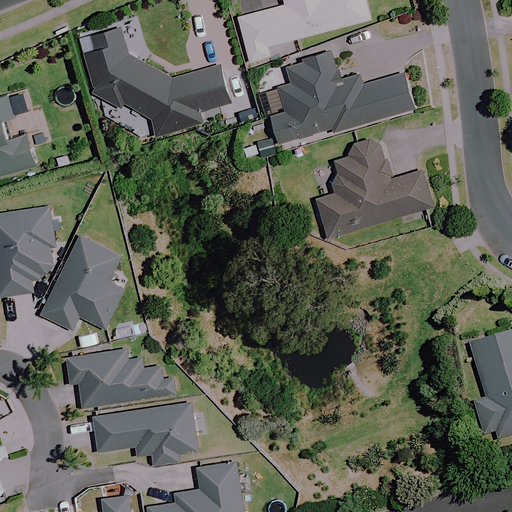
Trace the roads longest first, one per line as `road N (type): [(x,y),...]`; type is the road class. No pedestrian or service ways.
road 1 (residential): [(461,0),(487,211),(511,238)]
road 2 (residential): [(0,367),(31,378),(42,392),(54,481)]
